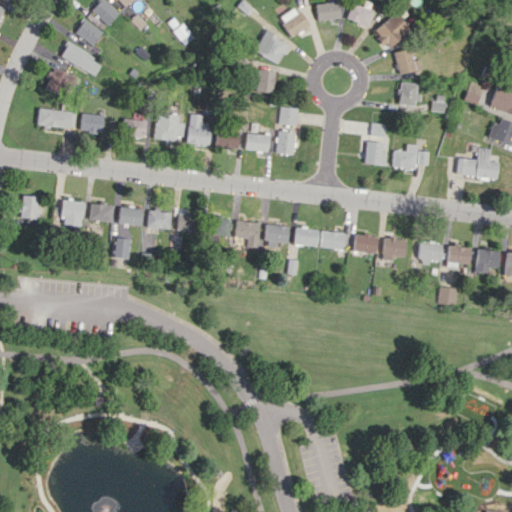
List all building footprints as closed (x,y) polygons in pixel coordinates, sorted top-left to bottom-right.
[(96,0),(88,8),(105,25),(117,13),(103,0),(96,0)] [(339,17),(337,0),(315,3),(317,20),(339,17)] [(372,10),(351,2),(345,17),(366,26),(372,10)] [(279,15),(289,35),(307,26),(296,6),(279,15)] [(389,47),(408,27),(392,12),(373,32),(389,47)] [(93,44),(100,28),(79,19),(73,35),(93,44)] [(172,30),(184,44),(194,36),(182,22),(172,30)] [(287,41),(263,31),(254,52),(277,62),(287,41)] [(58,57),(94,74),(100,59),(64,43),(58,57)] [(396,73),(419,68),(417,58),(410,60),(408,48),(392,51),(396,73)] [(43,88),(62,94),(68,73),(49,67),(43,88)] [(272,92),(274,70),(251,68),(250,78),(256,79),(255,90),(272,92)] [(395,103),(414,105),(416,83),(397,81),(395,103)] [(511,113),(511,90),(494,85),(487,106),(511,113)] [(477,94),(465,90),(462,99),(474,103),(477,94)] [(442,95),(431,95),(430,111),(441,111),(442,95)] [(295,125),(296,107),(279,106),(277,123),(295,125)] [(72,128),(74,111),(36,107),(34,124),(72,128)] [(183,122),(178,121),(178,115),(156,112),(153,138),(181,141),(183,122)] [(102,114),(79,113),(79,131),(101,132),(102,114)] [(201,114),(189,113),(186,142),(207,144),(210,122),(201,121),(201,114)] [(508,143),(511,128),(511,121),(494,116),(488,138),(508,143)] [(121,134),(142,137),(144,120),(123,117),(121,134)] [(382,136),(383,123),(369,122),(368,135),(382,136)] [(215,145),(237,146),(238,129),(216,128),(215,145)] [(293,132),(277,130),(274,152),(291,154),(293,132)] [(268,134),(245,132),(244,149),(266,150),(268,134)] [(362,163),(381,164),(382,141),(363,140),(362,163)] [(389,165),(411,169),(415,145),(404,143),(403,151),(392,149),(389,165)] [(488,149),(475,147),(474,159),(455,157),(453,174),(494,179),(496,161),(487,160),(488,149)] [(36,195),(19,195),(18,217),(36,218),(36,195)] [(82,202),(61,198),(58,222),(79,225),(82,202)] [(87,219),(110,221),(112,205),(89,203),(87,219)] [(140,207),(118,206),(117,223),(139,224),(140,207)] [(147,209),(146,227),(169,227),(169,210),(147,209)] [(194,229),(193,212),(176,213),(177,230),(194,229)] [(229,219),(212,216),(209,233),(226,235),(229,219)] [(257,221),(235,220),(234,236),(245,237),(245,246),(255,246),(257,221)] [(285,242),(287,225),(265,223),(263,245),(276,246),(276,241),(285,242)] [(314,246),(316,229),(294,226),(292,243),(314,246)] [(318,247),(340,248),(341,231),(319,230),(318,247)] [(374,235),(352,233),(351,250),(373,251),(374,235)] [(403,238),(381,236),(380,257),(402,258),(403,238)] [(129,257),(130,238),(113,237),(112,257),(129,257)] [(438,262),(439,243),(417,242),(416,260),(438,262)] [(445,261),(468,262),(468,246),(446,244),(445,261)] [(496,250),(474,249),(474,271),(495,272),(496,250)] [(511,275),(511,252),(504,252),(502,274),(511,275)] [(435,303),(453,305),(455,287),(437,285),(435,303)]
